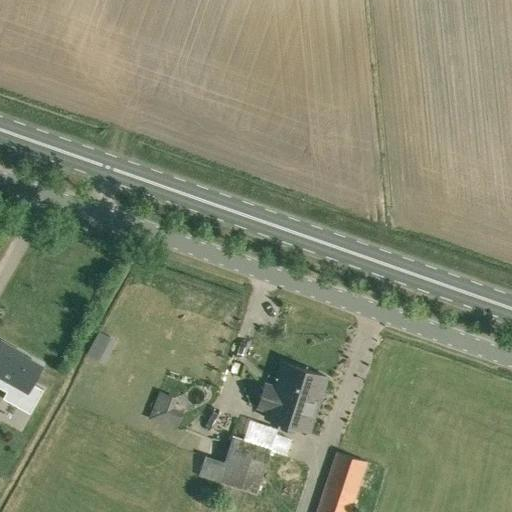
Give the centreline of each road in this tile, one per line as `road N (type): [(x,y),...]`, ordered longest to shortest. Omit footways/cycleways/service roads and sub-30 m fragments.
road 1 (unclassified): [(511,359),(0,182)]
road 2 (primary): [(511,305),(0,128)]
